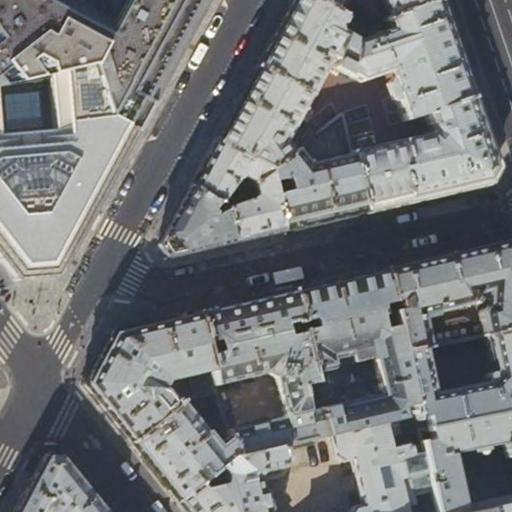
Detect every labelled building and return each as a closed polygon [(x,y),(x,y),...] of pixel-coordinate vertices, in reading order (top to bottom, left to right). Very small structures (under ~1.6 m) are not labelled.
[(80,69),(87,67),(88,71),(104,119),(133,134),(174,57),(205,0),(0,0),(0,86),(1,86),(10,84),(16,83),(38,78),(48,75),(80,69)] [(344,18),(336,13),(311,0),(289,0),(235,101),(213,141),(268,170),(290,153),(283,143),(297,118),(304,122),(310,111),(303,107),(308,97),(309,98),(310,96),(310,95),(326,65),(328,65),(331,64),(332,63),(334,61),(336,63),(333,66),(346,74),(351,40),(339,34),(338,29),(344,18)] [(311,0),(336,13),(342,0),(382,0),(389,18),(437,1),(436,0),(311,0)] [(454,50),(437,1),(389,18),(385,19),(389,32),(355,43),(351,40),(346,74),(359,83),(387,74),(404,123),(422,114),(429,133),(350,152),(351,153),(364,211),(417,199),(488,183),(495,169),(482,130),(454,50)] [(48,75),(38,78),(42,124),(0,128),(0,263),(15,282),(54,278),(133,134),(104,119),(88,71),(87,67),(80,69),(48,75)] [(267,170),(268,170),(213,141),(201,164),(189,186),(219,202),(231,180),(238,177),(242,179),(242,184),(245,187),(267,170)] [(296,149),(290,153),(268,170),(267,170),(270,182),(285,178),(288,192),(273,195),(281,231),(320,221),(364,211),(351,153),(306,164),(296,149)] [(273,195),(270,182),(267,170),(245,187),(247,191),(253,191),(254,200),(247,204),(224,209),(232,242),(245,239),(265,234),(281,231),(273,195)] [(179,204),(188,187),(183,185),(153,240),(158,242),(179,204)] [(189,186),(188,187),(179,204),(158,242),(157,245),(166,257),(208,248),(232,242),(224,209),(222,210),(220,206),(216,208),(218,213),(211,218),(211,216),(210,214),(209,213),(207,213),(219,202),(189,186)] [(336,279),(291,290),(310,373),(329,369),(327,360),(365,351),(366,358),(370,357),(378,394),(318,408),(324,435),(326,435),(383,422),(401,418),(411,415),(399,353),(382,268),(336,279)] [(247,300),(195,312),(211,385),(270,371),(279,411),(275,418),(224,429),(226,434),(232,453),(233,455),(278,445),(324,435),(318,408),(310,373),(291,290),(247,300)] [(213,392),(211,385),(195,312),(109,332),(95,356),(79,386),(94,404),(126,443),(172,405),(158,386),(161,380),(184,375),(189,398),(213,392)] [(511,330),(483,336),(491,374),(488,373),(487,373),(485,374),(484,375),(484,376),(483,378),(484,380),(486,381),(431,393),(422,349),(399,353),(411,415),(414,430),(511,411),(511,330)] [(461,341),(443,344),(446,357),(463,353),(461,341)] [(179,400),(172,405),(126,443),(146,469),(173,503),(227,457),(232,453),(226,434),(214,444),(179,400)] [(430,511),(466,511),(489,508),(511,502),(511,411),(414,430),(426,491),(430,508),(430,511)] [(411,415),(401,418),(407,445),(402,443),(388,446),(383,422),(326,435),(330,455),(331,455),(338,460),(339,461),(348,459),(359,505),(349,507),(349,508),(346,511),(430,511),(430,508),(410,511),(403,511),(401,500),(408,498),(407,495),(426,491),(414,430),(411,415)] [(233,455),(232,453),(227,457),(173,503),(180,511),(264,511),(263,508),(265,508),(261,490),(258,491),(255,477),(260,470),(261,470),(264,474),(278,471),(279,466),(281,462),(278,445),(233,455)] [(104,511),(82,483),(58,454),(43,455),(23,493),(12,511),(104,511)] [(511,511),(511,502),(489,508),(490,511),(511,511)]
